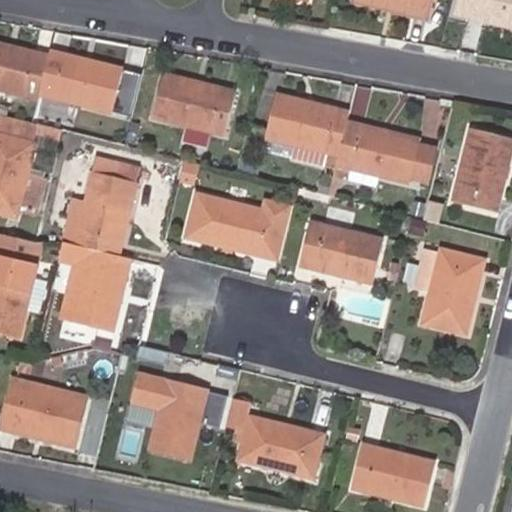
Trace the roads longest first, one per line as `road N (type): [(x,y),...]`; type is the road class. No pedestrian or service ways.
road 1 (residential): [(498,411),(283,353),(262,315),(179,283)]
road 2 (residential): [(511,85),(199,23)]
road 3 (residential): [(0,474),(184,511)]
road 4 (residential): [(137,18),(18,0)]
